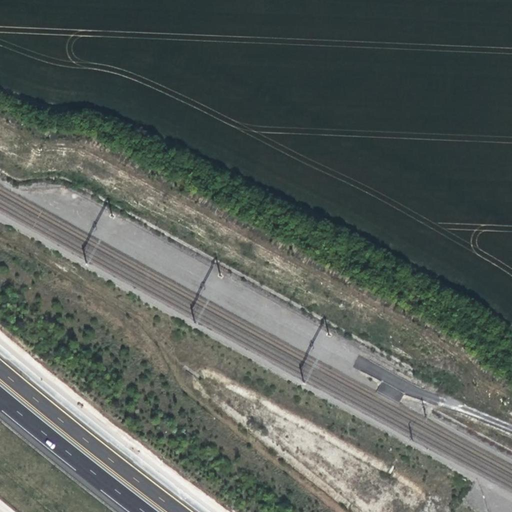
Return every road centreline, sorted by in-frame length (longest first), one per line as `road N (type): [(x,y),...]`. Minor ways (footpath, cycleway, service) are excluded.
road 1 (motorway): [(189,511),(0,363)]
road 2 (motorway): [(0,396),(145,511)]
